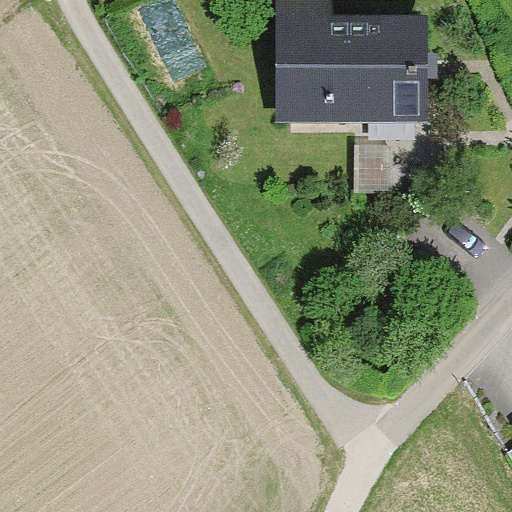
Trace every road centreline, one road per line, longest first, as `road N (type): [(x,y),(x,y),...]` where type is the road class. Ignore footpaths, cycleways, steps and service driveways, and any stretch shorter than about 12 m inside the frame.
road 1 (track): [(375,462),(90,39),(75,0)]
road 2 (residential): [(511,310),(375,462)]
